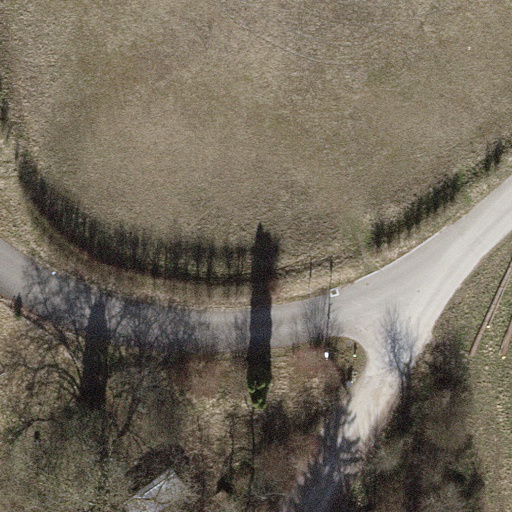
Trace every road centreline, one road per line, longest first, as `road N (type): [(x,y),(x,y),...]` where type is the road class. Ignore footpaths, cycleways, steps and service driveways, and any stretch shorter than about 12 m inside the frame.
road 1 (residential): [(0,263),(113,319),(230,332),(328,320),(441,282),(511,220)]
road 2 (track): [(441,282),(319,511)]
